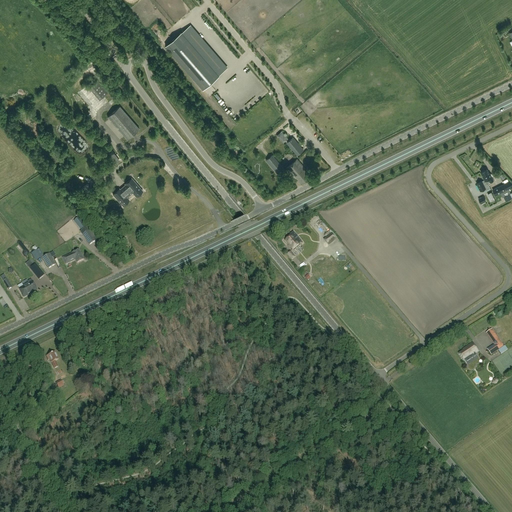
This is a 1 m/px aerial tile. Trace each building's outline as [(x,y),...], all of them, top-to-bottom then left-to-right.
[(165,46),(203,90),(219,76),(219,75),(227,68),(190,26),(182,32),(174,39),(165,46)] [(99,100),(107,93),(97,81),(89,88),(99,100)] [(127,140),(139,129),(119,107),(107,117),(127,140)] [(288,138),(282,131),(277,135),(283,142),(288,138)] [(292,138),(287,143),(298,155),(303,150),(292,138)] [(277,173),(283,168),(272,155),(266,160),(277,173)] [(300,184),(309,177),(306,173),(307,172),(305,170),(305,169),(297,159),(286,168),(294,177),(300,184)] [(481,173),(485,180),(487,184),(488,184),(493,181),(491,177),(492,177),(490,173),(489,174),(487,170),(481,173)] [(136,197),(143,191),(131,178),(125,184),(126,185),(120,189),(119,189),(113,195),(123,206),(129,200),(126,197),(132,192),(136,197)] [(488,184),(487,184),(485,180),(482,181),(477,184),(480,191),(482,190),(483,192),(490,188),(488,184)] [(501,193),(510,188),(507,183),(497,188),(495,188),(498,194),(501,193)] [(74,221),(83,231),(87,227),(78,217),(74,221)] [(96,241),(89,231),(82,235),(89,245),(96,241)] [(328,245),(336,239),(332,234),(324,240),(328,245)] [(293,250),(299,245),(291,236),(285,241),(293,250)] [(76,260),(77,263),(84,260),(79,250),(72,253),(73,254),(73,253),(76,260)] [(292,260),(296,257),(291,252),(287,254),(292,260)] [(73,254),(63,258),(66,265),(76,260),(73,253),(73,254)] [(55,265),(49,255),(42,259),(48,269),(55,265)] [(30,269),(39,280),(44,275),(35,264),(30,269)] [(12,287),(7,279),(4,281),(8,289),(12,287)] [(24,298),(37,290),(32,282),(28,284),(26,281),(17,286),(24,298)] [(491,355),(503,347),(491,330),(486,333),(494,345),(488,350),(491,355)] [(469,357),(477,352),(471,343),(462,350),(463,351),(458,354),(462,360),(469,356),(469,357)] [(58,367),(55,361),(58,360),(55,352),(46,357),(48,360),(49,359),(51,363),(52,363),(55,369),(58,367)] [(61,392),(68,390),(65,384),(59,386),(61,392)]
